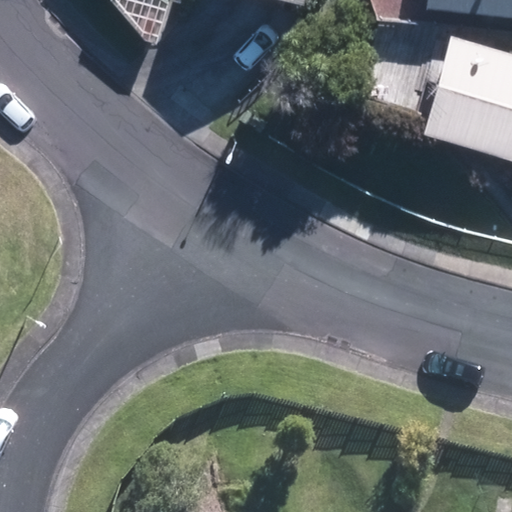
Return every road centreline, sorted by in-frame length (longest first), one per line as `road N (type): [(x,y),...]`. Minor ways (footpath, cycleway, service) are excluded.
road 1 (residential): [(10,511),(23,453),(51,401),(216,219)]
road 2 (residential): [(216,219),(406,310),(511,343)]
road 3 (residential): [(0,34),(69,107),(216,219)]
